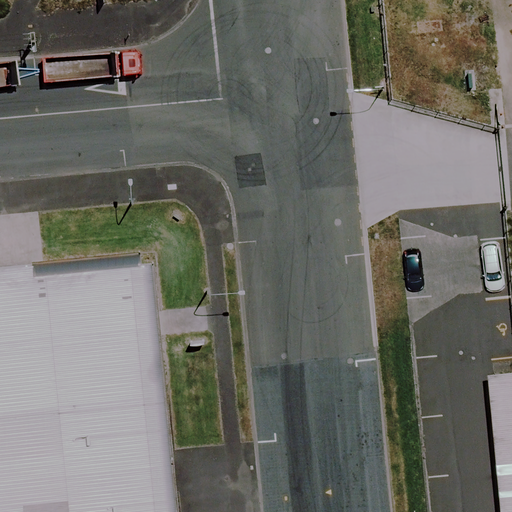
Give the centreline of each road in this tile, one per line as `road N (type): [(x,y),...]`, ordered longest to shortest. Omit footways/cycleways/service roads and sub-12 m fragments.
road 1 (unclassified): [(280,94),(321,511)]
road 2 (residential): [(0,121),(280,94)]
